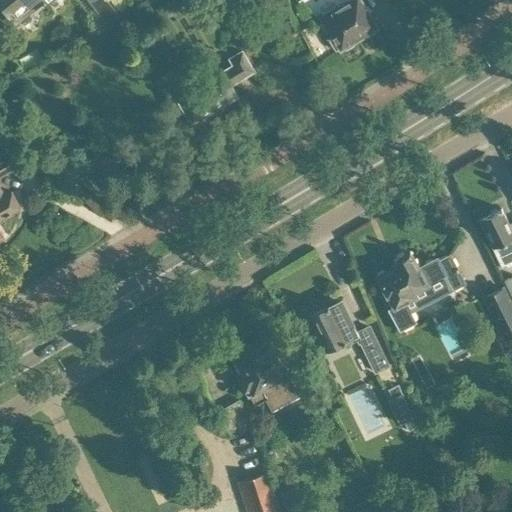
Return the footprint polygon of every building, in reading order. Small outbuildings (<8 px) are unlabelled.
[(0,0),(0,1),(15,21),(40,0),(0,0)] [(106,0),(87,0),(105,22),(118,15),(106,0)] [(340,49),(377,27),(359,0),(348,0),(320,17),(333,37),(330,39),(336,48),(339,47),(340,49)] [(288,16),(278,22),(284,34),(295,28),(288,16)] [(234,64),(195,87),(186,72),(168,82),(191,121),(236,94),(231,85),(254,71),(242,50),(230,58),(234,64)] [(0,236),(4,234),(0,227),(0,217),(20,206),(10,189),(3,194),(0,189),(0,174),(12,167),(1,149),(0,149),(0,236)] [(492,243),(491,243),(503,267),(511,262),(511,222),(509,224),(501,208),(480,219),(492,243)] [(463,283),(449,256),(438,262),(436,258),(418,268),(409,251),(396,258),(396,261),(394,262),(395,265),(377,275),(393,306),(388,309),(399,331),(416,322),(405,300),(418,293),(416,289),(445,274),(452,289),(463,283)] [(511,304),(504,287),(484,297),(505,340),(511,336),(511,304)] [(389,367),(369,326),(357,332),(353,324),(352,324),(340,301),(328,307),(327,305),(306,315),(324,352),(342,343),(343,347),(358,340),(365,355),(374,375),(389,367)] [(243,373),(239,375),(254,405),(265,399),(271,411),(298,396),(297,393),(297,392),(286,371),(282,373),(275,359),(273,360),(266,347),(262,349),(257,340),(242,348),(242,347),(241,348),(244,354),(235,359),(243,373)] [(239,403),(218,413),(229,436),(238,431),(241,436),(253,430),(239,403)] [(414,425),(411,416),(402,420),(407,429),(414,425)] [(249,511),(275,511),(262,474),(258,476),(257,474),(246,477),(247,480),(240,483),(249,511)] [(277,494),(282,511),(296,511),(302,510),(295,488),(277,494)]
